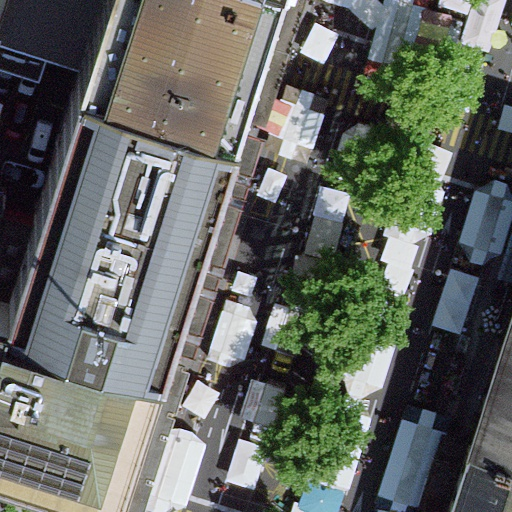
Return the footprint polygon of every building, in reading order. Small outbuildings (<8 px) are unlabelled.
[(104,0),(7,0),(0,21),(0,34),(83,64),(104,0)] [(104,0),(83,64),(240,114),(269,19),(274,0),(104,0)] [(47,180),(36,213),(11,289),(8,304),(166,352),(204,230),(240,114),(83,64),(47,180)] [(0,285),(11,289),(36,213),(2,202),(4,194),(0,193),(0,285)] [(0,285),(0,447),(124,487),(166,352),(8,304),(11,289),(0,285)] [(511,298),(469,433),(511,446),(511,298)] [(511,511),(511,446),(469,433),(444,511),(511,511)]
